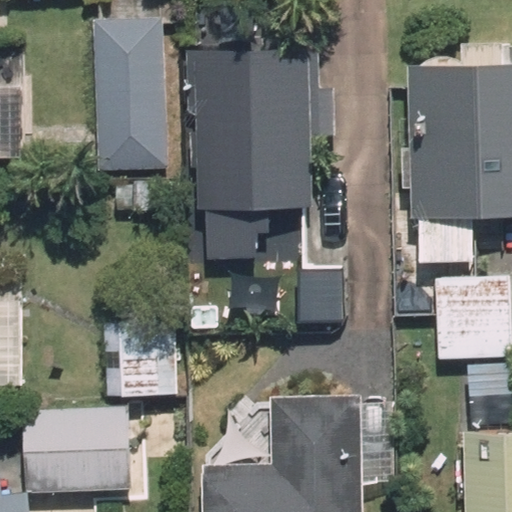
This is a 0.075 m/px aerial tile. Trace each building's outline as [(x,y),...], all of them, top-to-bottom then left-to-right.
[(97,176),(169,175),(167,18),(95,19),(97,176)] [(322,50),(192,52),(194,211),(204,210),(205,256),(258,255),(257,211),(312,210),(311,136),(333,136),(332,88),(323,88),(322,50)] [(475,215),(511,215),(511,61),(410,63),(412,257),(475,256),(475,215)] [(511,278),(438,279),(439,353),(511,351),(511,278)] [(0,299),(0,385),(24,386),(23,299),(0,299)] [(121,323),(122,394),(176,393),(175,323),(121,323)] [(511,511),(511,379),(462,380),(463,511),(511,511)] [(205,511),(364,511),(364,395),(270,396),(271,457),(205,458),(205,511)] [(31,490),(132,491),(133,412),(32,411),(31,490)] [(0,473),(0,511),(12,511),(7,473),(0,473)]
